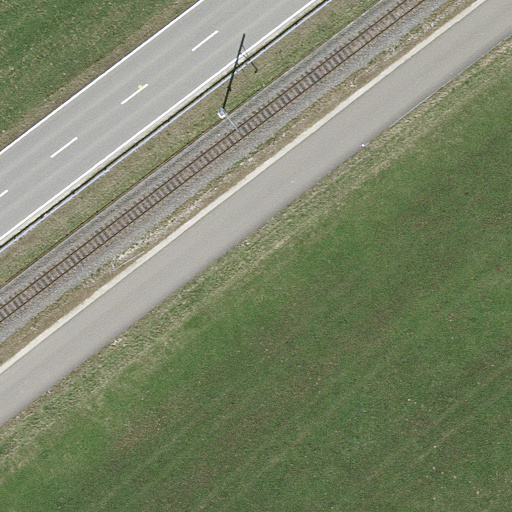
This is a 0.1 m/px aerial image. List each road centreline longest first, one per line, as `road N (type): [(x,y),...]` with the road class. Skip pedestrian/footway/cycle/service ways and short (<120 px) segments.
road 1 (unclassified): [(511,7),(0,398)]
road 2 (primary): [(257,0),(0,195)]
